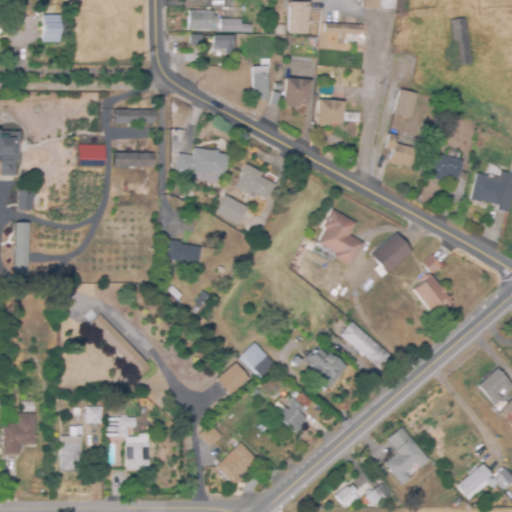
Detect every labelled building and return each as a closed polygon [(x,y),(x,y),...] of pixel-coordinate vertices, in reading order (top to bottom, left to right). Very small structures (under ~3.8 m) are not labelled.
[(395,0),(395,10),(361,9),(361,0),(395,0)] [(307,34),(288,34),(288,3),(308,3),(308,19),(310,19),(310,25),(307,25),(307,34)] [(212,31),(187,30),(187,11),(212,12),(212,16),(217,16),(216,25),(212,25),(212,31)] [(58,43),(41,43),(41,15),(59,16),(58,43)] [(457,66),(448,21),(463,17),(472,63),(457,66)] [(251,34),(219,32),(220,19),(240,20),(240,24),(251,25),(251,34)] [(360,36),(323,34),(324,23),(360,25),(360,36)] [(284,35),(275,35),(275,25),(285,25),(284,35)] [(202,45),(189,45),(189,35),(202,35),(202,45)] [(233,54),(225,54),(225,49),(212,49),(212,36),(233,36),(233,54)] [(211,66),(188,66),(189,51),(211,52),(211,54),(216,54),(216,64),(211,64),(211,66)] [(252,73),(252,67),(266,66),(266,73),(268,98),(259,99),(259,95),(253,96),(252,73)] [(294,108),(282,107),(284,79),(310,81),(308,106),(295,105),(294,108)] [(281,91),(274,90),(274,83),(282,83),(281,91)] [(332,95),(319,94),(320,84),(332,84),(332,95)] [(409,119),(392,114),(398,90),(415,94),(409,119)] [(276,107),(269,105),(272,92),(279,94),(276,107)] [(320,97),(346,99),(345,110),(360,112),(359,121),(344,120),(344,122),(334,121),(333,124),(317,123),(320,97)] [(153,125),(113,124),(113,110),(153,110),(153,125)] [(0,129),(17,130),(16,160),(12,160),(12,174),(0,174),(0,129)] [(399,167),(388,165),(392,151),(384,149),(388,134),(396,136),(394,144),(414,149),(409,166),(400,163),(399,167)] [(104,167),(79,166),(79,144),(104,145),(104,167)] [(191,179),(173,177),(176,154),(191,156),(192,149),(211,151),(211,150),(217,151),(217,154),(226,155),(224,175),(209,173),(209,175),(192,173),(191,179)] [(152,168),(112,168),(113,153),(152,154),(152,168)] [(443,182),(426,178),(433,154),(462,162),(458,178),(450,176),(449,180),(444,179),(443,182)] [(265,200),(255,195),(252,199),(234,189),(241,175),(239,174),(244,164),(260,173),(258,176),(274,185),(265,200)] [(511,196),(508,213),(496,211),(497,206),(480,201),(479,203),(469,201),(475,173),(486,176),(485,179),(504,184),(507,173),(511,174),(511,196)] [(17,211),(17,190),(35,190),(35,210),(17,211)] [(236,226),(214,213),(224,195),(246,208),(236,226)] [(350,267),(333,257),(334,254),(317,244),(325,229),(322,228),(331,211),(354,224),(348,236),(362,244),(350,267)] [(27,276),(13,276),(13,223),(28,224),(27,276)] [(385,275),(369,256),(393,234),(410,253),(385,275)] [(145,281),(119,280),(119,274),(111,265),(109,265),(109,249),(130,250),(130,236),(151,237),(150,274),(146,274),(145,281)] [(196,265),(162,259),(165,240),(179,242),(178,244),(199,248),(196,265)] [(431,275),(421,263),(430,255),(440,266),(431,275)] [(429,311),(411,291),(429,276),(439,288),(440,287),(445,293),(444,294),(451,303),(443,310),(441,307),(438,309),(435,306),(429,311)] [(136,375),(88,325),(99,314),(146,365),(136,375)] [(378,369),(339,336),(350,323),(389,356),(378,369)] [(258,380),(239,358),(252,345),(263,357),(265,356),(274,366),(258,380)] [(325,391),(307,375),(312,368),(302,359),(308,352),(311,354),(316,348),(325,355),(327,353),(331,357),(332,356),(346,368),(325,391)] [(296,368),(289,363),(294,356),(301,361),(296,368)] [(228,396),(214,380),(233,363),(247,380),(228,396)] [(494,405),(476,386),(496,369),(511,387),(505,393),(502,389),(497,394),(501,399),(494,405)] [(295,433),(275,416),(283,407),(286,410),(289,407),(286,404),(291,398),(304,410),(300,415),(306,420),(295,433)] [(35,413),(20,412),(21,402),(35,402),(35,413)] [(102,424),(86,424),(86,407),(102,407),(102,424)] [(2,454),(1,424),(15,424),(15,414),(35,414),(35,445),(18,446),(18,454),(2,454)] [(127,438),(118,438),(118,418),(136,418),(135,428),(128,428),(127,438)] [(209,448),(197,435),(209,424),(221,437),(209,448)] [(401,486),(383,464),(396,453),(385,440),(400,427),(428,461),(419,469),(415,464),(404,473),(409,479),(401,486)] [(148,470),(125,470),(126,439),(139,439),(139,435),(149,435),(148,470)] [(60,470),(60,437),(79,437),(79,470),(60,470)] [(233,487),(214,467),(223,459),(228,465),(236,456),(231,451),(239,443),(259,463),(251,470),(247,466),(237,476),(241,480),(233,487)] [(468,500),(456,486),(480,465),(496,484),(490,489),(487,484),(468,500)] [(501,467),(511,478),(501,488),(490,476),(501,467)] [(383,501),(373,490),(380,483),(390,495),(383,501)] [(343,507),(334,496),(345,486),(347,489),(350,486),(356,492),(353,495),(358,499),(350,506),(343,507)] [(372,506),(364,497),(372,491),(380,500),(372,506)]
